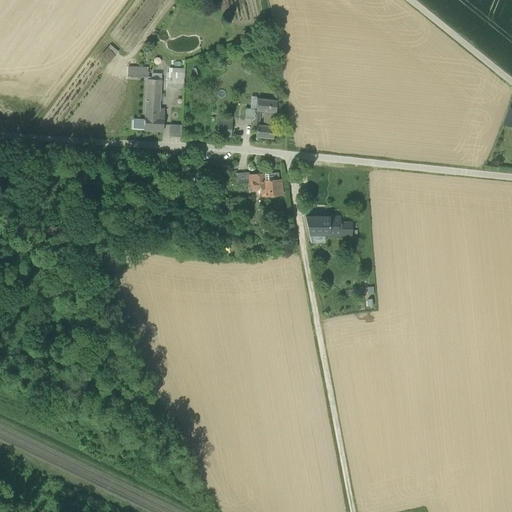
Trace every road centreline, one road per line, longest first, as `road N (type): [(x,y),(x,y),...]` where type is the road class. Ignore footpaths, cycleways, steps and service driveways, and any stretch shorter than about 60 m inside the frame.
road 1 (residential): [(511,180),(31,139)]
road 2 (unclassified): [(511,81),(408,0)]
